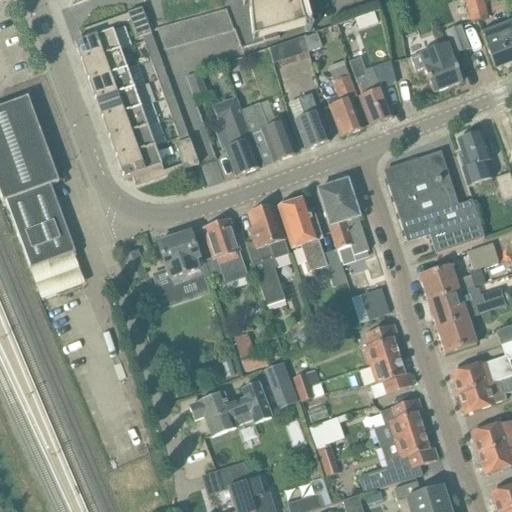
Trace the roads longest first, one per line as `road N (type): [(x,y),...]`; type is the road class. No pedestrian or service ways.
road 1 (residential): [(477,511),(359,152)]
road 2 (residential): [(100,179),(121,210),(156,220),(359,152)]
road 3 (residential): [(172,444),(105,253),(100,179)]
road 4 (residential): [(100,179),(36,0)]
road 5 (residential): [(359,152),(511,92)]
